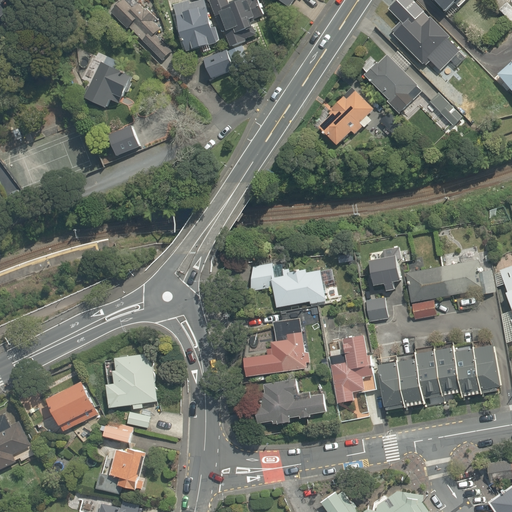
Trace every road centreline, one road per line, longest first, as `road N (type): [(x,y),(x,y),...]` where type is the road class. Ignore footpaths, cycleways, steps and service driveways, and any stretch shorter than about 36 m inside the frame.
road 1 (secondary): [(175,283),(357,0)]
road 2 (tertiary): [(202,476),(424,440)]
road 3 (tertiary): [(177,309),(197,342),(202,373),(202,476)]
road 4 (secondary): [(153,301),(0,370)]
